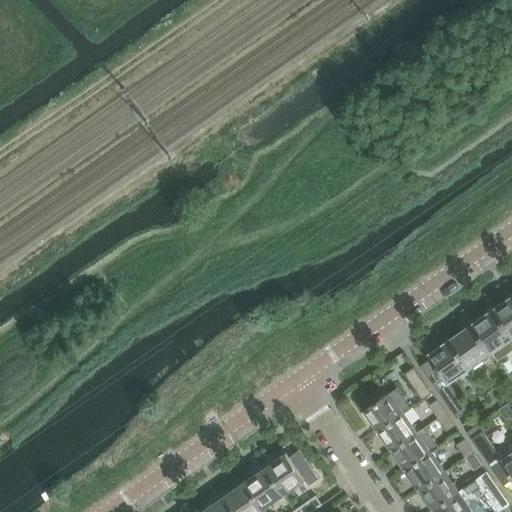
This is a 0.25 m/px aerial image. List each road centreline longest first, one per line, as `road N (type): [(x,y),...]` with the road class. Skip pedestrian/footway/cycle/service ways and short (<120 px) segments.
road 1 (track): [(224,0),(0,156)]
road 2 (residential): [(294,382),(511,230)]
road 3 (residential): [(107,511),(294,382)]
road 4 (residential): [(383,511),(294,382)]
